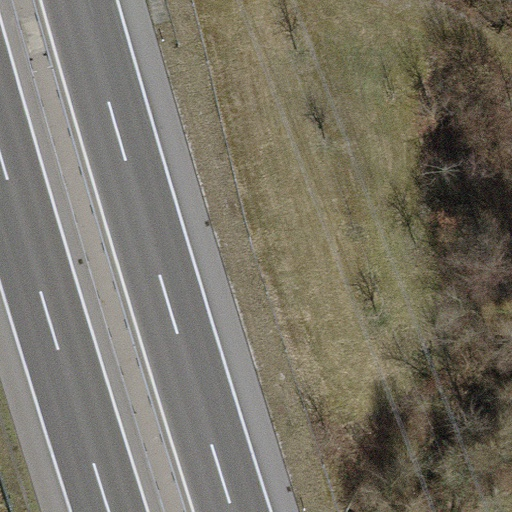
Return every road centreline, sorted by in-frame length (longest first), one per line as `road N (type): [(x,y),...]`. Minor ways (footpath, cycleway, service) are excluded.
road 1 (motorway): [(234,511),(82,0)]
road 2 (motorway): [(0,154),(109,511)]
